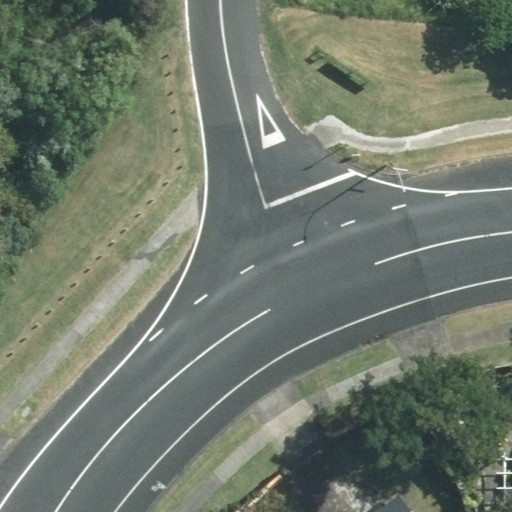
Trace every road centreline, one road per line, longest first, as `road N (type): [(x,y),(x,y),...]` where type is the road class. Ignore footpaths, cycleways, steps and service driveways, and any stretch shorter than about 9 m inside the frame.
road 1 (secondary): [(283,296),(150,395),(57,511)]
road 2 (residential): [(283,296),(237,49),(238,0)]
road 3 (secondary): [(511,231),(415,247),(283,296)]
